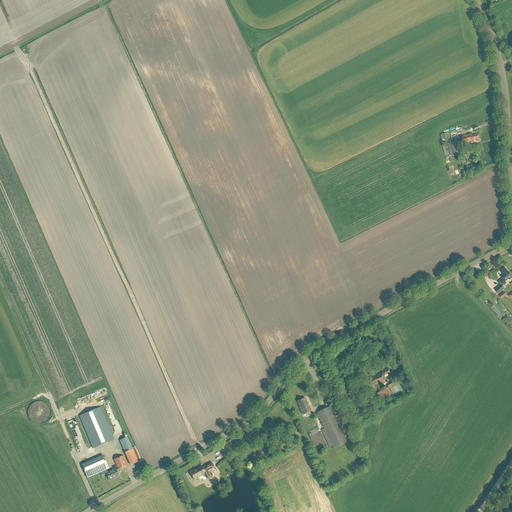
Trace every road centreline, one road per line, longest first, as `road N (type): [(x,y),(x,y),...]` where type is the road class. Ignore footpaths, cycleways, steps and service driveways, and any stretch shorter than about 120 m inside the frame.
road 1 (unclassified): [(87,511),(246,422),(316,349),(511,244)]
road 2 (track): [(200,448),(13,43)]
road 3 (tertiary): [(511,173),(504,83),(476,0)]
road 4 (track): [(96,506),(50,398),(0,412)]
